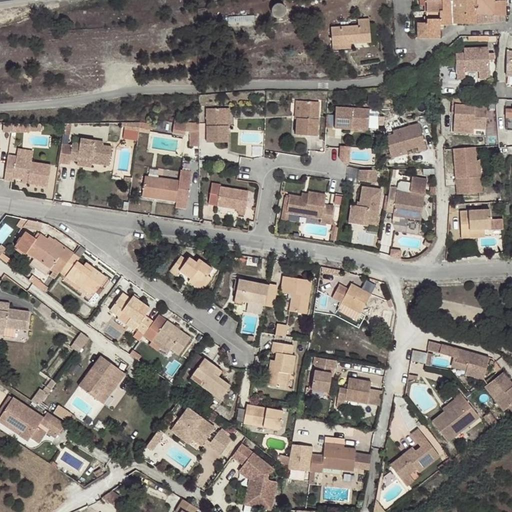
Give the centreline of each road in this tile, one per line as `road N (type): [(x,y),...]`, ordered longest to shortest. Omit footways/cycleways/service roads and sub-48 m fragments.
road 1 (unclassified): [(431,51),(376,79),(129,89),(0,105)]
road 2 (residential): [(245,351),(61,213)]
road 3 (residential): [(257,246),(61,213)]
road 4 (residential): [(55,511),(135,464),(204,500)]
road 5 (residential): [(345,170),(271,160),(257,246)]
road 6 (residential): [(390,270),(257,246)]
road 7 (residential): [(379,448),(402,328)]
